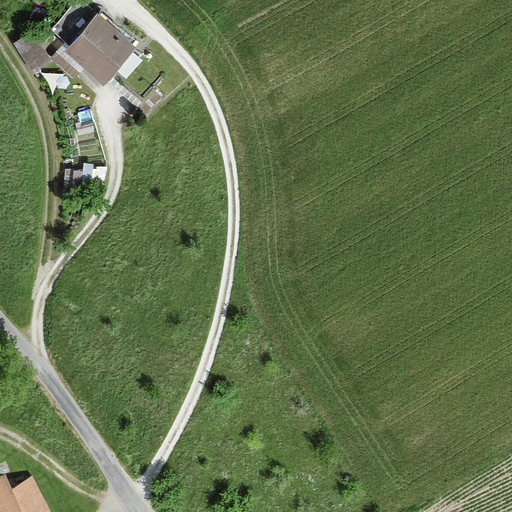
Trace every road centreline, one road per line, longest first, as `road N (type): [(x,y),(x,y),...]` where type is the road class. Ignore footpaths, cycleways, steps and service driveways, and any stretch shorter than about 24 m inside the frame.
road 1 (track): [(0,439),(72,483),(136,504),(166,453),(222,315),(236,217),(216,113),(179,49),(130,10)]
road 2 (track): [(40,366),(40,300),(110,205),(119,174),(110,119)]
road 3 (unclassified): [(0,322),(141,511)]
